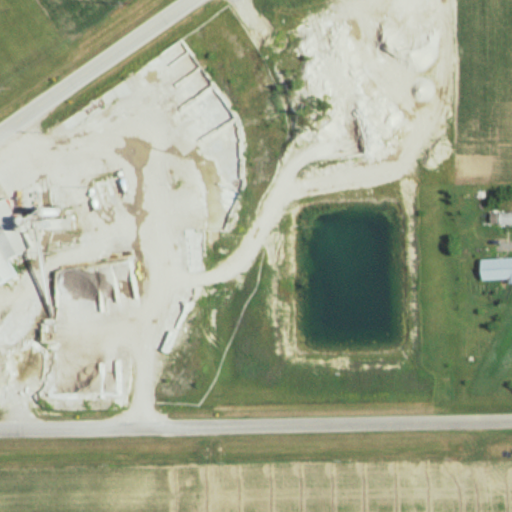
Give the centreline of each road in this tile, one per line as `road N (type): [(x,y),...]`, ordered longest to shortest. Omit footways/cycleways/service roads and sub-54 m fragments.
road 1 (tertiary): [(0,431),(511,421)]
road 2 (secondary): [(0,132),(191,0)]
